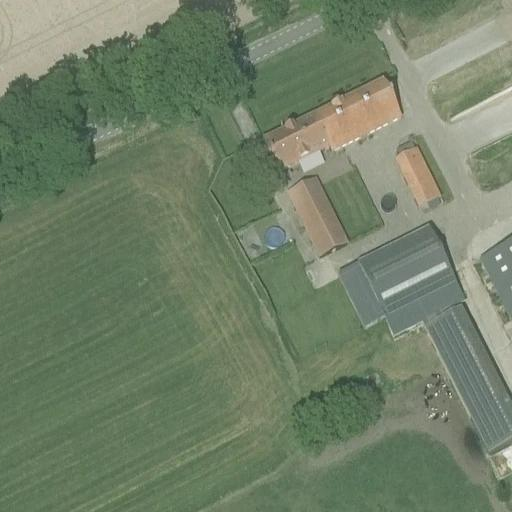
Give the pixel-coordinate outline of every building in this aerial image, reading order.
[(262,145),(278,177),(328,152),(331,157),(400,122),(382,86),(262,145)] [(394,164),(418,212),(439,202),(415,153),(394,164)] [(299,220),(319,261),(347,248),(326,207),(317,189),(290,202),(299,220)] [(384,323),(393,341),(465,306),(429,234),(337,279),(364,333),(384,323)] [(511,248),(480,264),(511,326),(511,248)]
